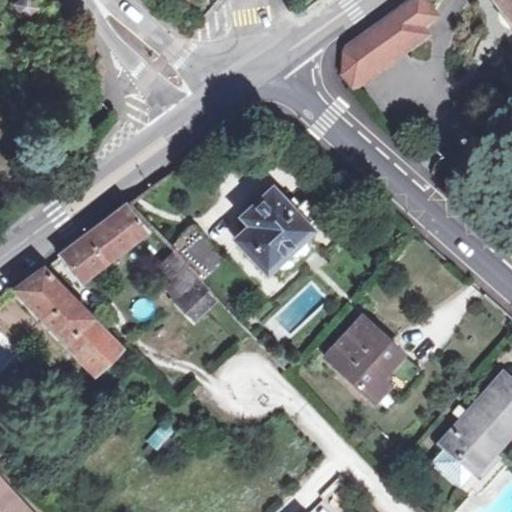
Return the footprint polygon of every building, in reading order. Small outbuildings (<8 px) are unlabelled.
[(411,0),(350,46),(344,53),(344,76),(353,88),(426,32),(420,25),(435,14),(424,0),(411,0)] [(511,0),(496,0),(511,20),(511,0)] [(408,106),(400,112),(407,122),(415,116),(408,106)] [(254,226),(244,235),(237,241),(269,273),(325,219),(306,200),(299,208),(291,201),(285,207),(270,192),(244,216),(247,218),(254,226)] [(62,258),(81,282),(146,237),(127,210),(62,258)] [(254,226),(247,218),(237,228),(244,235),(254,226)] [(190,270),(211,250),(192,232),(171,250),(175,254),(158,268),(168,278),(163,282),(176,298),(197,278),(190,270)] [(190,270),(197,278),(200,281),(202,283),(223,263),(211,250),(190,270)] [(16,290),(96,373),(121,349),(44,270),(16,290)] [(202,283),(200,281),(178,301),(196,319),(218,299),(202,283)] [(397,398),(425,367),(368,319),(332,358),(378,397),(386,389),(397,398)] [(444,444),(471,469),(474,473),(511,433),(511,378),(509,375),(444,444)] [(471,469),(444,444),(432,457),(458,483),(471,469)] [(0,511),(19,495),(0,475),(0,511)] [(33,511),(19,495),(0,511),(33,511)]
